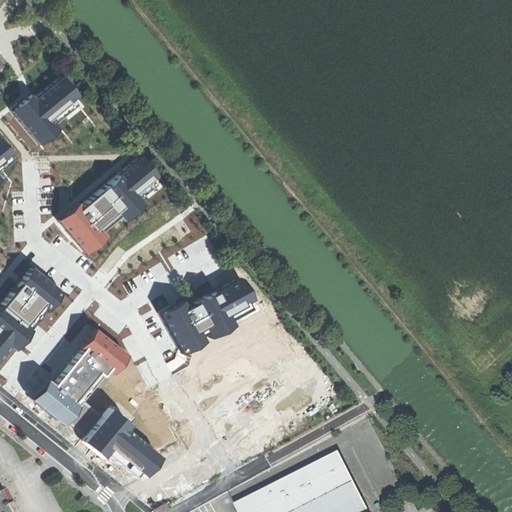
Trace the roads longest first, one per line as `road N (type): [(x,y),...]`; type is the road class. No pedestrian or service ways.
road 1 (track): [(511,441),(142,0)]
road 2 (unclassified): [(123,511),(0,406)]
road 3 (residential): [(94,287),(35,240),(32,158)]
road 4 (residential): [(0,396),(94,287)]
